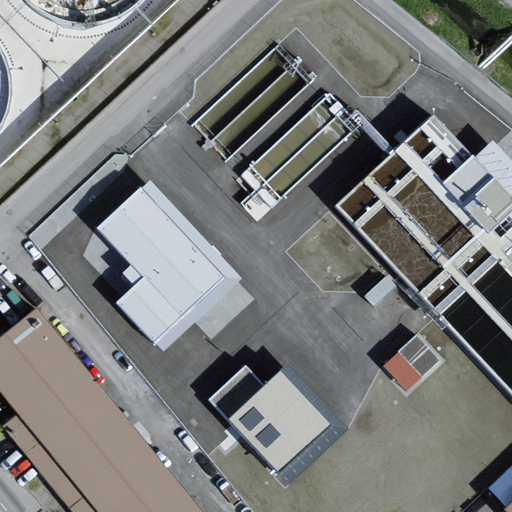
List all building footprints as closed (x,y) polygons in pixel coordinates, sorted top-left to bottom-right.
[(23,0),(29,7),(46,20),(65,28),(86,31),(106,28),(125,20),(141,7),(146,0),(23,0)] [(0,130),(1,130),(8,111),(11,91),(8,70),(1,51),(0,50),(0,130)] [(187,299),(203,285),(149,228),(131,245),(133,247),(115,264),(117,267),(105,278),(160,337),(178,321),(191,334),(206,320),(187,299)] [(205,511),(39,311),(0,343),(0,382),(25,413),(9,426),(80,511),(205,511)] [(416,328),(381,361),(407,388),(442,355),(416,328)] [(511,357),(488,358),(488,384),(511,384),(511,357)] [(243,360),(209,393),(283,471),(340,418),(283,358),(261,379),(243,360)] [(498,492),(511,479),(511,463),(490,483),(498,492)] [(422,511),(403,493),(385,511),(422,511)]
